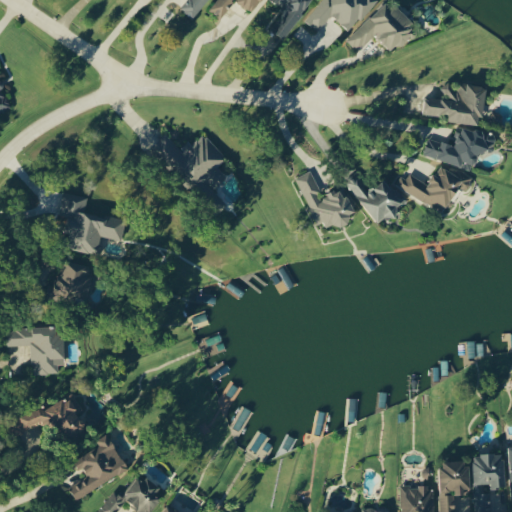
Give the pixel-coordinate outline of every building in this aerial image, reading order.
[(187,0),(181,9),(194,19),(208,0),(187,0)] [(261,0),(217,0),(210,9),(222,18),(235,0),(238,0),(252,11),(261,0)] [(272,0),(285,8),(272,28),(285,37),(311,0),(272,0)] [(323,0),(307,22),(319,31),(331,16),(351,31),(375,0),(323,0)] [(390,0),(347,38),(358,50),(377,33),(392,50),(399,43),(402,46),(419,31),(411,23),(412,22),(393,0),(390,0)] [(0,112),(13,107),(0,74),(0,112)] [(483,124),(487,85),(446,80),(444,97),(426,95),(424,113),(448,116),(448,120),(483,124)] [(423,153),(473,168),(480,148),(484,150),(489,133),(460,124),(454,143),(443,140),(442,142),(428,138),(423,153)] [(154,145),(197,187),(206,178),(216,188),(228,176),(218,166),(227,156),(204,134),(194,144),(190,140),(181,149),(165,133),(154,145)] [(398,186),(446,213),(461,186),(467,189),(474,177),(457,168),(455,172),(440,164),(429,184),(406,171),(398,186)] [(296,177),(317,224),(324,221),(328,229),(352,219),(349,213),(355,211),(344,187),(323,196),(311,170),(296,177)] [(405,202),(386,177),(369,190),(355,171),(345,179),(379,225),(400,209),(398,207),(405,202)] [(125,217),(86,213),(88,196),(63,194),(61,215),(73,216),(70,250),(100,253),(102,236),(123,238),(125,217)] [(97,266),(60,262),(56,294),(94,298),(97,266)] [(31,345),(33,374),(59,373),(59,364),(66,364),(64,334),(59,335),(59,325),(6,328),(7,346),(31,345)] [(14,425),(21,438),(60,415),(74,438),(89,430),(79,412),(83,410),(72,391),(14,425)] [(77,499),(130,468),(109,433),(96,440),(100,446),(73,462),(78,471),(83,468),(88,477),(70,488),(77,499)] [(486,491),(486,487),(506,486),(505,452),(475,453),(476,491),(486,491)] [(440,511),(456,511),(456,494),(471,494),(470,460),(440,460),(440,511)] [(115,490),(99,511),(118,511),(126,502),(139,511),(151,511),(162,498),(157,494),(161,488),(141,473),(124,496),(115,490)] [(434,511),(434,485),(400,486),(400,511),(434,511)] [(180,511),(166,503),(160,511),(180,511)]
